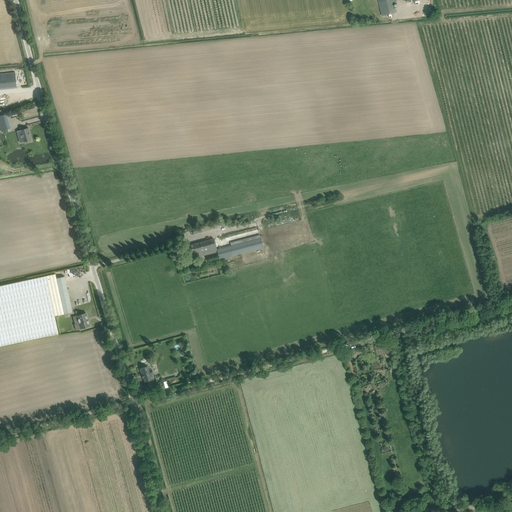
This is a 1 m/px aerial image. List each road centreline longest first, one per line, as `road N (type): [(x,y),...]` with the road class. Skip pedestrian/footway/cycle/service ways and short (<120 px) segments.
road 1 (unclassified): [(161,511),(15,0)]
road 2 (track): [(511,301),(0,436)]
